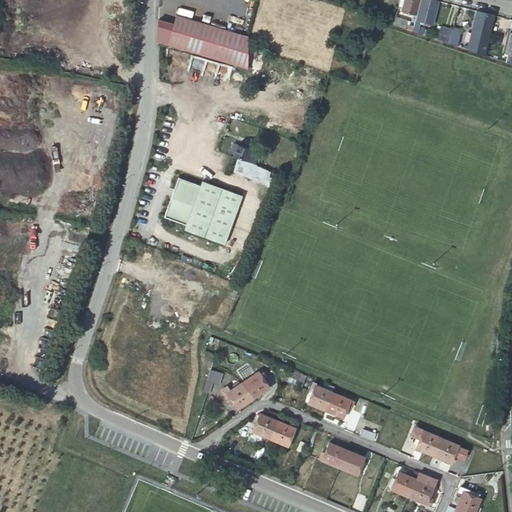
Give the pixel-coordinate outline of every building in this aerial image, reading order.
[(417,14),(420,0),(403,0),(402,7),(401,11),(417,14)] [(433,24),(438,1),(432,0),(420,0),(417,14),(414,26),(412,31),(423,34),(424,30),(418,28),(420,21),(433,24)] [(494,15),(476,11),(468,50),(484,55),(494,15)] [(173,24),(159,19),(158,42),(168,45),(207,57),(239,66),(248,68),(248,46),(249,37),(177,15),(173,24)] [(393,24),(412,31),(414,26),(410,24),(410,21),(395,17),(393,24)] [(436,39),(449,43),(450,37),(452,30),(440,27),(439,33),(436,39)] [(450,37),(449,43),(457,46),(461,29),(453,27),(452,30),(450,37)] [(237,148),(233,156),(254,163),(257,155),(248,152),(237,148)] [(187,225),(185,229),(224,245),(243,196),(203,181),(202,186),(180,177),(165,217),(187,225)] [(206,379),(202,392),(207,393),(208,394),(212,383),(219,385),(222,374),(211,368),(207,380),(206,379)] [(242,382),(253,398),(269,387),(258,371),(242,382)] [(237,409),(253,398),(242,382),(230,390),(227,386),(221,390),(227,400),(230,398),(237,409)] [(307,403),(325,410),(332,392),(315,385),(316,383),(312,382),(310,387),(313,388),(307,403)] [(332,392),(325,410),(343,418),(348,407),(350,408),(353,401),(332,392)] [(279,415),(268,410),(266,416),(277,421),(279,415)] [(251,431),(269,438),(277,421),(266,416),(259,413),(251,431)] [(433,455),(441,437),(422,430),(425,425),(414,420),(408,434),(416,438),(419,432),(421,433),(415,448),(433,455)] [(277,421),(269,438),(287,446),(295,428),(277,421)] [(375,434),(363,428),(360,434),(372,440),(375,434)] [(331,435),(328,442),(346,449),(348,443),(331,435)] [(458,445),(441,437),(433,455),(451,463),(458,445)] [(308,441),(302,438),(298,449),(303,451),(308,441)] [(318,459),(339,468),(346,449),(328,442),(324,453),(321,452),(318,459)] [(346,449),(339,468),(357,475),(364,457),(346,449)] [(449,474),(457,477),(463,463),(455,459),(449,474)] [(416,479),(419,472),(402,465),(398,471),(416,479)] [(390,489),(408,497),(416,479),(398,471),(390,489)] [(436,480),(419,472),(416,479),(408,497),(429,505),(432,498),(429,497),(434,486),(436,480)] [(461,484),(458,492),(461,493),(462,490),(475,496),(477,490),(461,484)] [(455,508),(463,511),(474,511),(480,498),(475,496),(462,490),(461,493),(455,508)] [(458,492),(456,491),(449,506),(455,508),(461,493),(458,492)]
